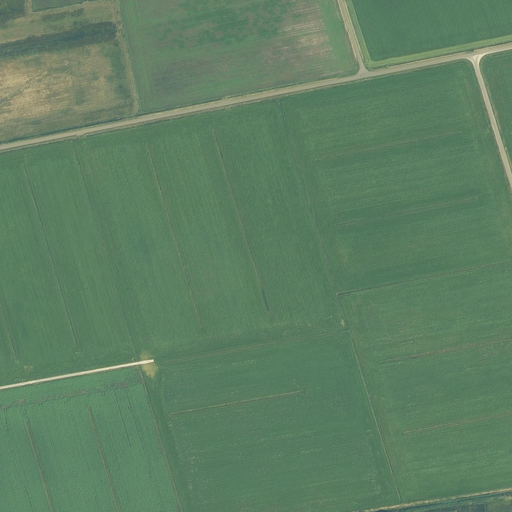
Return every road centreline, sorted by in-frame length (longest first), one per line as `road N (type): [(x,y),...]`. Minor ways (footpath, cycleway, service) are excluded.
road 1 (unclassified): [(0,146),(473,55)]
road 2 (unclassified): [(511,179),(473,55)]
